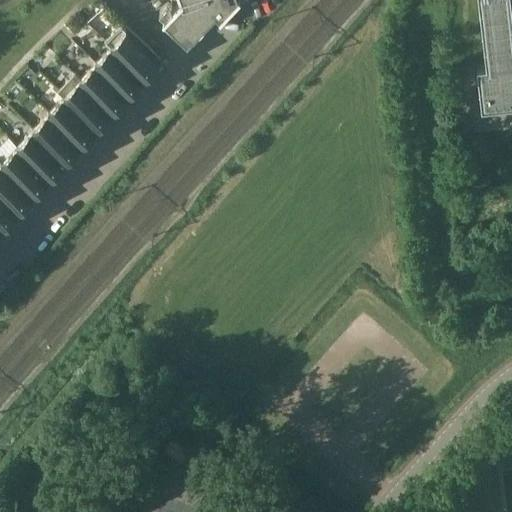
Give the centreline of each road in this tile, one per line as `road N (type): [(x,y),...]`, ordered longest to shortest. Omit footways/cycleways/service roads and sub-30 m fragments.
road 1 (residential): [(127,0),(189,60),(0,274)]
road 2 (unclassified): [(381,511),(511,375)]
